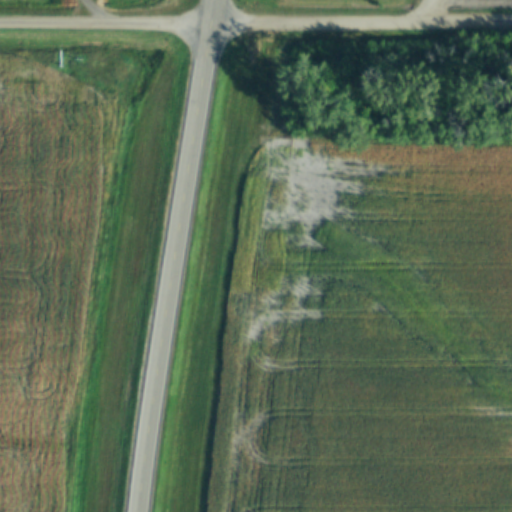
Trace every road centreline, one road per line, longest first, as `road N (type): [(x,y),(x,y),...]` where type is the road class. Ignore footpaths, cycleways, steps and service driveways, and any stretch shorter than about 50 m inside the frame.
road 1 (residential): [(511,21),(0,23)]
road 2 (secondary): [(148,476),(214,23)]
